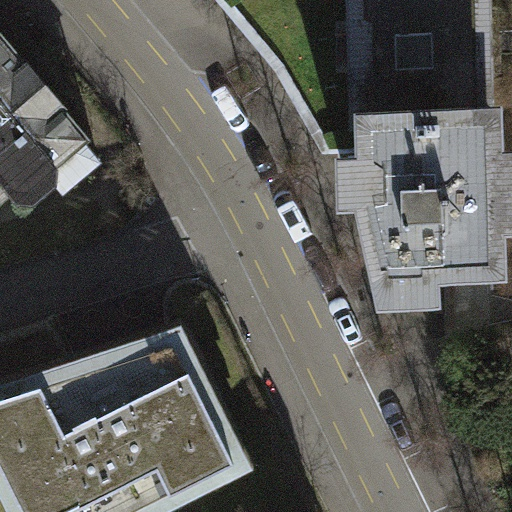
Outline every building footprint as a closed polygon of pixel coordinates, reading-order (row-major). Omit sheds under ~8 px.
[(324,150),(367,150),(366,114),(359,114),(357,0),(225,0),(238,15),(284,76),(324,150)] [(481,8),(480,0),(357,0),(359,114),(366,114),(484,110),(483,72),(491,72),(490,8),(481,8)] [(0,188),(7,183),(17,194),(34,195),(53,179),(55,155),(83,132),(0,32),(0,188)] [(493,110),(484,110),(366,114),(367,150),(368,179),(360,185),(378,260),(494,257),(495,213),(504,213),(502,150),(493,150),(493,110)] [(165,334),(0,387),(0,471),(20,511),(108,511),(226,453),(165,334)]
